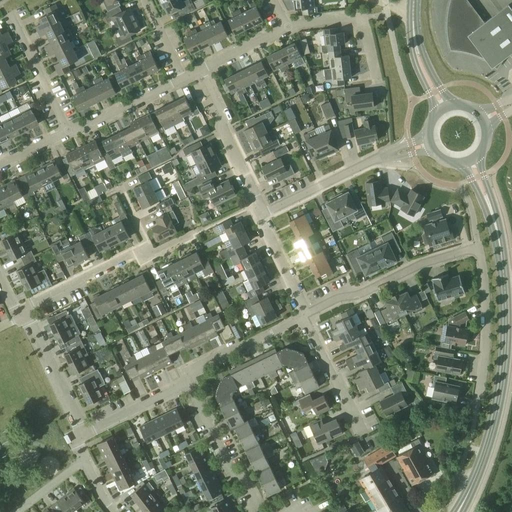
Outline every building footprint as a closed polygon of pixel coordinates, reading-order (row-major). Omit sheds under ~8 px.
[(102,0),(108,12),(121,6),(118,1),(119,0),(102,0)] [(187,0),(182,3),(182,2),(180,0),(169,0),(161,4),(162,6),(163,5),(168,15),(177,11),(180,9),(181,9),(184,15),(196,9),(192,3),(190,4),(188,0),(187,0)] [(203,0),(197,0),(194,2),(197,8),(197,9),(206,5),(205,4),(203,0)] [(316,14),(314,0),(293,0),(295,10),(301,10),(302,15),(316,14)] [(486,22),(468,0),(451,0),(451,1),(450,5),(449,8),(449,12),(448,14),(448,17),(448,19),(448,22),(448,25),(448,27),(448,30),(448,33),(448,36),(449,37),(449,40),(449,42),(450,46),(451,50),(454,50),(459,51),(464,52),(468,52),(471,53),(475,54),(478,56),(482,57),(491,69),(496,66),(497,66),(500,62),(511,53),(511,9),(509,5),(486,22)] [(254,25),(263,21),(254,2),(250,4),(252,9),(247,11),(254,25)] [(38,32),(60,21),(64,19),(56,4),(44,10),(47,15),(38,19),(41,24),(35,27),(38,32)] [(117,8),(103,14),(108,23),(113,20),(117,28),(121,36),(115,39),(119,46),(132,40),(130,35),(140,30),(135,20),(130,9),(122,12),(120,14),(117,8)] [(242,14),(240,9),(236,11),(245,30),(254,25),(247,11),(242,14)] [(235,35),(245,30),(236,11),(232,13),(234,18),(228,20),(235,35)] [(216,24),(214,20),(210,21),(210,22),(219,40),(228,36),(221,22),(216,24)] [(60,21),(38,32),(40,37),(46,34),(48,39),(64,30),(60,21)] [(210,21),(209,21),(200,25),(203,31),(210,45),(219,40),(210,22),(210,21)] [(341,50),(340,44),(345,44),(344,32),(338,33),(337,28),(323,30),(325,46),(318,47),(319,53),(328,52),(341,50)] [(198,33),(195,29),(191,31),(200,49),(210,45),(203,31),(198,33)] [(50,43),(45,46),(47,51),(69,40),(64,30),(48,39),(50,43)] [(191,54),(200,49),(191,31),(187,33),(190,37),(184,40),(191,54)] [(0,41),(9,37),(7,32),(1,35),(0,34),(0,41)] [(0,41),(0,53),(8,50),(5,45),(12,42),(9,37),(0,41)] [(143,39),(136,42),(139,47),(145,44),(143,39)] [(58,58),(74,50),(69,40),(47,51),(49,56),(55,53),(58,58)] [(94,40),(87,43),(90,49),(97,45),(94,40)] [(305,63),(302,57),(295,43),(286,48),(293,62),(296,68),(305,63)] [(286,71),(290,69),(287,64),(293,62),(286,48),(276,52),(286,71)] [(0,65),(6,63),(4,58),(10,55),(8,50),(0,53),(0,65)] [(59,76),(71,70),(68,65),(79,60),(74,50),(58,58),(60,63),(54,65),(59,76)] [(341,56),(341,50),(328,52),(330,69),(350,66),(349,55),(341,56)] [(286,71),(276,52),(267,57),(274,71),(279,68),(282,73),(286,71)] [(147,58),(145,54),(141,56),(150,74),(159,70),(152,55),(147,58)] [(136,57),(139,62),(134,65),(140,79),(150,74),(141,56),(140,55),(136,57)] [(262,84),(265,83),(263,78),(269,75),(262,61),(253,66),(262,84)] [(131,83),(140,79),(134,65),(128,67),(126,62),(122,64),(131,83)] [(6,63),(0,65),(0,77),(17,69),(15,64),(8,67),(6,63)] [(122,88),(131,83),(122,64),(118,66),(120,71),(115,74),(122,88)] [(262,84),(253,66),(243,71),(250,85),(255,82),(257,87),(262,84)] [(330,69),(323,69),(324,80),(332,79),(332,85),(345,84),(344,78),(352,77),(350,66),(330,69)] [(79,68),(73,71),(76,77),(82,74),(79,68)] [(0,93),(2,93),(0,90),(16,82),(13,77),(20,74),(17,69),(0,77),(0,93)] [(243,94),(247,92),(245,87),(250,85),(243,71),(234,75),(243,94)] [(243,94),(234,75),(225,80),(231,94),(237,91),(239,95),(242,94),(243,94)] [(104,81),(102,77),(98,79),(107,97),(116,93),(109,79),(104,81)] [(98,102),(107,97),(98,79),(94,81),(96,85),(91,88),(98,102)] [(24,85),(18,88),(21,94),(27,91),(24,85)] [(313,85),(306,88),(309,94),(316,92),(313,85)] [(86,90),(83,86),(79,88),(88,106),(98,102),(91,88),(86,90)] [(361,95),(360,87),(345,89),(346,102),(352,101),(353,110),(374,107),(372,93),(361,95)] [(79,111),(88,106),(79,88),(75,90),(78,94),(72,97),(79,111)] [(307,94),(301,97),(303,103),(309,100),(307,94)] [(189,104),(185,97),(175,101),(183,117),(193,113),(195,116),(200,113),(194,101),(189,104)] [(260,104),(262,110),(272,105),(269,99),(260,104)] [(183,117),(175,101),(165,106),(175,125),(185,120),(183,117)] [(28,129),(38,124),(34,116),(39,113),(34,102),(19,110),(20,113),(28,129)] [(327,120),(336,117),(335,115),(330,103),(322,106),(327,120)] [(153,119),(153,121),(159,133),(175,125),(165,106),(155,111),(158,117),(153,119)] [(270,124),(275,118),(271,110),(265,113),(255,118),(258,124),(249,128),(245,131),(250,141),(267,132),(264,126),(270,124)] [(18,134),(28,129),(20,113),(10,118),(18,134)] [(150,138),(159,133),(153,121),(153,119),(150,114),(140,119),(150,138)] [(8,139),(18,134),(10,118),(1,123),(8,139)] [(150,138),(140,119),(130,124),(131,127),(132,126),(140,143),(150,138)] [(295,136),(302,132),(296,119),(289,122),(295,136)] [(374,126),(373,120),(364,122),(365,128),(355,130),(358,144),(378,140),(375,126),(374,126)] [(0,142),(8,139),(1,123),(0,122),(0,142)] [(207,124),(195,130),(199,138),(211,132),(207,124)] [(334,153),(334,151),(339,149),(329,125),(324,127),(326,132),(318,135),(326,155),(328,154),(329,155),(334,153)] [(348,139),(356,137),(353,125),(346,127),(348,139)] [(130,147),(140,143),(132,126),(131,127),(132,127),(122,131),(130,147)] [(133,153),(130,147),(122,131),(112,136),(120,152),(121,152),(122,155),(124,158),(133,153)] [(267,145),(270,150),(272,149),(280,145),(276,135),(272,137),(270,138),(267,132),(250,141),(255,151),(258,149),(267,145)] [(314,160),(319,158),(320,159),(325,157),(325,155),(326,155),(318,135),(311,139),(308,133),(304,135),(314,160)] [(120,152),(112,136),(103,141),(103,142),(98,145),(101,151),(100,151),(103,157),(103,156),(106,163),(122,155),(121,152),(120,152)] [(195,140),(193,136),(188,138),(183,141),(185,145),(190,143),(195,140)] [(103,157),(100,151),(101,151),(98,145),(95,140),(85,145),(93,161),(94,161),(103,157)] [(216,155),(211,143),(198,149),(196,143),(183,150),(186,156),(191,153),(197,164),(216,155)] [(93,161),(85,145),(76,150),(85,169),(95,164),(94,161),(93,161)] [(280,148),(274,151),(276,156),(283,153),(280,148)] [(66,165),(71,176),(85,169),(76,150),(66,155),(70,163),(66,165)] [(160,158),(162,163),(172,158),(170,153),(160,158)] [(222,166),(216,155),(197,164),(201,173),(195,175),(196,177),(182,184),(185,190),(212,178),(209,172),(222,166)] [(162,163),(160,158),(150,163),(152,167),(162,163)] [(285,167),(281,159),(263,167),(269,179),(276,176),(279,182),(295,174),(290,164),(285,167)] [(59,168),(55,160),(45,165),(54,184),(64,179),(64,180),(69,177),(64,166),(59,168)] [(165,175),(175,170),(171,162),(161,166),(165,175)] [(43,186),(44,188),(54,184),(45,165),(35,170),(43,186)] [(43,186),(35,170),(20,177),(30,197),(35,194),(33,191),(43,186)] [(138,199),(154,191),(149,181),(152,179),(148,172),(138,177),(141,185),(133,189),(138,199)] [(30,197),(20,177),(5,185),(13,201),(23,196),(25,199),(30,197)] [(235,195),(228,180),(214,187),(211,181),(199,187),(204,198),(211,195),(215,204),(235,195)] [(368,181),(367,183),(366,183),(369,206),(383,203),(383,202),(390,201),(388,188),(381,189),(380,181),(375,182),(373,180),(368,181)] [(98,195),(108,191),(104,183),(98,186),(99,190),(96,191),(97,193),(98,195)] [(5,185),(0,187),(0,198),(5,208),(15,203),(13,201),(5,185)] [(89,196),(85,187),(79,190),(85,202),(98,195),(97,193),(89,196)] [(191,198),(197,195),(194,189),(188,192),(191,198)] [(408,196),(404,194),(405,193),(398,190),(391,201),(402,207),(401,209),(414,216),(424,197),(411,190),(408,196)] [(143,209),(159,201),(154,191),(138,199),(143,209)] [(341,193),(336,196),(346,216),(352,212),(356,220),(367,215),(360,201),(354,204),(348,192),(344,194),(341,193)] [(91,208),(103,202),(100,196),(88,202),(91,208)] [(346,216),(336,196),(331,198),(330,201),(326,203),(332,215),(326,218),(333,232),(344,227),(340,219),(346,216)] [(171,197),(157,204),(160,210),(174,203),(171,197)] [(61,209),(66,207),(62,199),(57,202),(61,209)] [(117,210),(120,217),(125,214),(122,207),(117,210)] [(318,208),(313,211),(316,217),(321,214),(318,208)] [(426,244),(429,244),(430,246),(433,245),(434,247),(438,245),(438,244),(454,239),(450,227),(448,227),(445,219),(442,221),(441,217),(442,217),(440,210),(428,214),(429,220),(432,220),(433,223),(424,226),(426,231),(423,234),(426,244)] [(179,222),(173,211),(156,219),(159,225),(153,228),(158,240),(176,231),(173,225),(179,222)] [(294,231),(309,224),(302,211),(297,213),(298,217),(290,221),(294,231)] [(204,226),(213,222),(209,213),(199,217),(204,226)] [(121,244),(125,242),(124,239),(129,237),(125,229),(131,226),(125,214),(120,217),(119,217),(121,221),(112,226),(121,244)] [(24,223),(22,218),(20,215),(15,217),(19,226),(24,223)] [(220,235),(223,242),(229,239),(248,230),(245,225),(243,226),(241,221),(233,225),(230,220),(215,227),(219,235),(220,235)] [(293,243),(313,233),(309,224),(294,231),(297,236),(291,238),(293,243)] [(7,250),(23,243),(19,233),(22,231),(19,226),(8,231),(11,237),(2,241),(7,250)] [(102,231),(100,226),(98,228),(95,227),(91,229),(90,231),(84,234),(90,246),(96,243),(100,251),(105,249),(106,251),(111,249),(110,246),(102,231)] [(116,246),(121,244),(112,226),(102,231),(110,246),(115,244),(116,246)] [(248,230),(229,239),(223,242),(226,248),(219,252),(223,261),(231,257),(245,250),(242,245),(250,241),(248,236),(250,235),(248,230)] [(385,244),(373,250),(381,268),(386,265),(387,267),(395,264),(394,262),(396,261),(392,251),(399,248),(392,232),(382,237),(385,244)] [(297,252),(312,245),(309,240),(315,237),(313,233),(293,243),(297,252)] [(80,264),(84,262),(83,259),(89,257),(85,249),(90,246),(84,234),(79,237),(81,241),(71,246),(80,264)] [(62,244),(61,240),(51,245),(59,262),(65,259),(69,267),(74,264),(75,266),(80,264),(71,246),(68,241),(62,244)] [(28,252),(23,243),(7,250),(12,260),(20,256),(23,261),(34,256),(31,251),(28,252)] [(314,250),(312,245),(297,252),(302,261),(322,251),(320,247),(314,250)] [(357,249),(347,254),(354,269),(361,266),(366,275),(368,274),(369,276),(377,273),(376,270),(381,268),(373,250),(360,256),(357,249)] [(248,256),(245,250),(231,257),(235,266),(241,263),(244,270),(263,261),(261,256),(258,258),(256,252),(248,256)] [(312,268),(327,261),(322,251),(302,261),(304,266),(310,263),(312,268)] [(201,260),(197,252),(192,255),(190,252),(186,255),(195,273),(202,269),(205,276),(214,271),(207,257),(201,260)] [(185,277),(195,273),(186,255),(181,257),(182,259),(177,262),(185,277)] [(22,280),(38,272),(33,263),(37,261),(34,256),(23,261),(25,266),(17,270),(22,280)] [(263,267),(260,262),(263,261),(244,270),(249,279),(267,271),(265,266),(263,267)] [(333,274),(331,270),(327,261),(312,268),(317,277),(325,273),(327,277),(333,274)] [(185,277),(177,262),(172,264),(171,262),(166,264),(175,282),(185,277)] [(179,289),(175,282),(166,264),(162,267),(163,269),(158,271),(162,279),(156,282),(163,296),(179,289)] [(218,273),(224,270),(221,264),(215,267),(218,273)] [(38,291),(49,286),(46,281),(50,280),(44,269),(38,272),(22,280),(27,290),(35,286),(38,291)] [(152,279),(148,271),(143,273),(142,272),(137,274),(138,277),(133,279),(141,295),(151,290),(152,292),(157,290),(152,279)] [(250,298),(257,295),(265,291),(262,285),(270,282),(267,276),(269,275),(267,271),(249,279),(243,282),(247,291),(250,298)] [(448,279),(447,274),(433,279),(435,283),(433,284),(438,300),(454,295),(455,298),(463,295),(462,293),(464,292),(459,276),(448,279)] [(224,286),(231,283),(228,278),(221,281),(224,286)] [(141,295),(133,279),(128,282),(127,279),(122,282),(131,300),(141,295)] [(131,300),(122,282),(123,284),(118,286),(117,284),(112,286),(121,305),(131,300)] [(427,283),(421,286),(424,291),(425,294),(431,291),(427,283)] [(112,309),(121,305),(112,286),(108,289),(109,291),(104,294),(112,309)] [(424,291),(418,293),(421,301),(427,298),(425,294),(424,291)] [(196,300),(202,297),(200,292),(194,295),(196,300)] [(409,297),(407,292),(400,295),(398,294),(395,295),(405,315),(412,312),(413,314),(423,309),(416,294),(409,297)] [(112,309),(104,294),(99,296),(98,294),(93,296),(95,301),(90,304),(97,319),(103,316),(102,314),(112,309)] [(194,295),(187,298),(190,303),(196,300),(194,295)] [(259,301),(257,295),(250,298),(244,301),(252,317),(274,306),(272,301),(270,302),(267,297),(259,301)] [(388,325),(397,321),(397,319),(405,315),(395,295),(392,297),(392,299),(385,302),(387,307),(381,310),(388,325)] [(224,310),(231,306),(227,299),(220,302),(224,310)] [(194,312),(204,307),(200,300),(190,305),(191,306),(194,312)] [(274,306),(252,317),(256,326),(261,324),(277,317),(274,311),(277,310),(282,308),(280,303),(274,306)] [(88,306),(81,309),(86,319),(93,316),(88,306)] [(163,306),(155,310),(158,317),(166,313),(163,306)] [(333,336),(356,326),(351,316),(354,314),(352,309),(341,314),(343,319),(335,323),(337,328),(331,331),(333,336)] [(55,315),(58,320),(50,324),(54,334),(76,324),(71,314),(69,315),(66,310),(55,315)] [(216,332),(216,331),(225,327),(219,314),(213,317),(210,312),(207,314),(216,332)] [(441,342),(440,348),(451,350),(452,344),(464,346),(467,329),(466,329),(463,329),(465,321),(467,320),(468,319),(465,312),(452,318),(449,320),(448,326),(445,342),(441,342)] [(218,335),(216,331),(216,332),(207,314),(204,316),(203,315),(196,318),(199,324),(207,340),(218,335)] [(375,316),(369,319),(372,324),(377,322),(375,316)] [(92,317),(87,319),(90,325),(95,322),(92,317)] [(193,327),(190,322),(187,324),(198,345),(207,340),(199,324),(193,327)] [(67,340),(70,345),(81,340),(78,335),(81,334),(76,324),(54,334),(59,344),(67,340)] [(188,350),(198,345),(187,324),(183,326),(186,331),(180,334),(188,350)] [(238,338),(243,335),(238,324),(232,326),(238,338)] [(360,335),(356,326),(333,336),(336,341),(342,338),(344,343),(341,344),(367,332),(360,335)] [(379,326),(374,329),(377,334),(382,331),(379,326)] [(168,333),(177,351),(186,346),(179,334),(173,337),(171,332),(168,333)] [(356,349),(371,342),(367,332),(341,344),(344,349),(347,348),(353,345),(356,349)] [(168,355),(177,351),(168,333),(165,335),(168,340),(167,340),(161,343),(164,347),(168,355)] [(85,356),(88,355),(81,340),(70,345),(65,347),(68,353),(64,354),(69,364),(85,356)] [(354,362),(376,351),(371,342),(356,349),(358,354),(351,357),(354,362)] [(151,347),(161,368),(172,363),(168,355),(164,347),(161,343),(155,346),(155,345),(151,347)] [(389,345),(384,348),(386,353),(392,351),(389,345)] [(152,373),(161,368),(151,347),(141,352),(144,357),(152,373)] [(294,369),(308,363),(303,353),(286,347),(277,352),(283,366),(293,370),(294,369)] [(436,347),(434,358),(437,359),(435,370),(460,375),(461,371),(462,372),(464,364),(462,364),(463,359),(453,357),(454,350),(451,350),(440,348),(436,347)] [(274,377),(278,375),(275,370),(283,366),(277,352),(275,349),(263,355),(274,377)] [(354,362),(347,365),(350,370),(356,367),(363,364),(365,368),(365,369),(374,364),(381,361),(376,351),(354,362)] [(139,375),(141,378),(152,373),(144,357),(137,360),(134,355),(131,357),(140,374),(139,375)] [(274,377),(263,355),(252,360),(260,377),(268,373),(271,379),(274,377)] [(90,366),(85,356),(69,364),(74,374),(82,370),(85,375),(96,370),(93,365),(90,366)] [(128,358),(131,363),(124,366),(131,379),(139,375),(140,374),(131,357),(128,358)] [(252,388),(255,386),(252,381),(260,377),(252,360),(241,365),(252,388)] [(294,384),(313,375),(308,363),(294,369),(298,377),(292,380),(294,384)] [(357,385),(379,374),(374,364),(359,372),(361,377),(354,380),(357,385)] [(252,388),(241,365),(229,371),(230,374),(238,389),(237,388),(245,384),(248,390),(252,388)] [(417,381),(419,370),(409,368),(406,379),(417,381)] [(97,372),(96,370),(85,375),(79,378),(82,383),(79,384),(84,394),(100,386),(106,384),(101,373),(100,374),(99,371),(97,372)] [(220,406),(233,399),(234,399),(238,389),(230,374),(221,379),(215,396),(220,406)] [(379,374),(357,385),(359,390),(366,386),(368,391),(377,387),(380,392),(380,393),(391,388),(392,387),(391,387),(389,381),(384,384),(379,374)] [(319,386),(313,375),(294,384),(296,388),(302,385),(305,393),(319,386)] [(455,401),(459,387),(445,384),(446,378),(435,375),(432,387),(435,388),(432,398),(441,400),(442,398),(455,401)] [(394,395),(380,401),(386,415),(407,405),(403,398),(408,395),(402,383),(392,387),(391,388),(394,395)] [(104,396),(100,386),(84,394),(88,404),(97,400),(99,405),(110,400),(108,395),(104,396)] [(312,400),(309,394),(298,399),(303,411),(312,407),(316,415),(330,409),(323,395),(312,400)] [(237,407),(233,399),(220,406),(225,417),(244,408),(242,404),(237,407)] [(175,429),(184,424),(176,408),(167,413),(175,429)] [(244,422),(241,415),(246,412),(244,408),(225,417),(231,429),(234,427),(248,421),(247,420),(244,422)] [(166,433),(175,429),(167,413),(158,417),(166,433)] [(156,438),(166,433),(158,417),(149,422),(156,438)] [(324,427),(321,419),(309,424),(318,444),(342,433),(337,421),(324,427)] [(251,428),(248,421),(234,427),(239,438),(259,429),(257,425),(251,428)] [(149,422),(139,427),(147,442),(156,438),(149,422)] [(245,450),(259,443),(255,436),(261,433),(259,429),(239,438),(245,450)] [(296,431),(290,434),(293,442),(299,439),(296,431)] [(195,433),(190,435),(193,441),(198,439),(195,433)] [(102,453),(117,446),(113,436),(97,444),(102,453)] [(419,438),(396,449),(399,456),(397,457),(412,485),(430,475),(431,477),(436,475),(429,462),(428,462),(419,446),(421,445),(419,438)] [(358,441),(350,446),(357,456),(364,452),(358,441)] [(262,450),(259,443),(245,450),(250,461),(270,452),(268,448),(262,450)] [(365,490),(387,477),(380,465),(395,455),(388,444),(378,450),(379,453),(365,461),(372,473),(359,480),(365,490)] [(205,455),(200,445),(185,453),(189,462),(205,455)] [(106,463),(122,455),(117,446),(102,453),(106,463)] [(256,472),(269,466),(266,459),(272,456),(270,452),(250,461),(256,472)] [(126,464),(122,455),(106,463),(111,472),(126,464)] [(209,464),(205,455),(189,462),(194,472),(209,464)] [(134,469),(131,463),(127,465),(126,464),(111,472),(115,481),(131,473),(130,472),(134,469)] [(214,473),(209,464),(194,472),(198,481),(214,473)] [(273,473),(269,466),(256,472),(261,484),(281,474),(279,470),(273,473)] [(161,471),(159,472),(162,477),(165,481),(170,479),(165,469),(161,471)] [(120,490),(136,483),(131,473),(115,481),(120,490)] [(218,483),(214,473),(198,481),(203,490),(218,483)] [(267,495),(272,493),(281,489),(277,481),(283,479),(281,474),(261,484),(267,495)] [(370,499),(392,486),(387,477),(365,490),(370,499)] [(137,502),(151,491),(145,483),(131,494),(137,502)] [(203,490),(207,499),(223,492),(218,483),(203,490)] [(376,509),(398,496),(392,486),(370,499),(376,509)] [(74,488),(65,495),(76,509),(85,502),(87,505),(92,501),(80,487),(76,490),(74,488)] [(143,510),(157,500),(151,491),(137,502),(143,510)] [(57,502),(52,505),(57,511),(71,511),(76,509),(65,495),(56,501),(57,502)] [(377,511),(403,511),(406,510),(398,496),(376,509),(377,511)] [(213,511),(224,511),(231,509),(227,499),(211,507),(213,511)] [(144,511),(158,511),(163,508),(157,500),(143,510),(144,511)] [(339,511),(343,511),(348,510),(344,503),(337,507),(339,511)]
